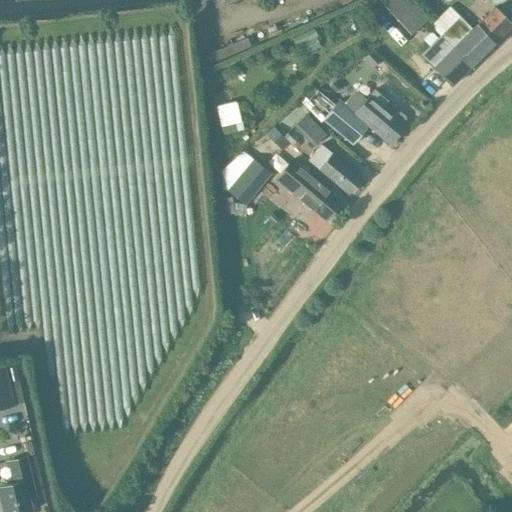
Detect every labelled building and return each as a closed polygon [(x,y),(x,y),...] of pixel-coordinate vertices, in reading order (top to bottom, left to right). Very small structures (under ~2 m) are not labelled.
[(411,34),(427,20),(407,0),(389,0),(384,5),(411,34)] [(460,15),(441,34),(472,63),(492,43),(511,25),(495,8),(476,26),(476,25),(472,29),(460,15)] [(437,38),(429,46),(420,55),(433,68),(450,85),(472,63),(441,34),(437,38)] [(335,105),(323,120),(351,144),(367,124),(369,125),(390,143),(405,125),(403,123),(405,120),(405,116),(400,112),(396,112),(393,116),(384,108),(388,102),(374,89),(366,100),(355,112),(345,104),(339,100),(335,105)] [(219,133),(239,130),(234,101),(214,104),(219,133)] [(307,114),(294,127),(314,146),(325,134),(307,114)] [(307,160),(319,169),(348,193),(360,178),(331,155),(320,145),(307,160)] [(271,173),(252,159),(242,151),(220,173),(222,191),(228,189),(227,191),(244,205),(271,173)] [(291,160),(275,178),(325,221),(341,202),(291,160)] [(4,368),(0,369),(0,410),(14,407),(4,368)] [(14,483),(0,486),(0,494),(4,511),(29,511),(31,511),(28,499),(35,497),(24,455),(8,459),(14,483)]
